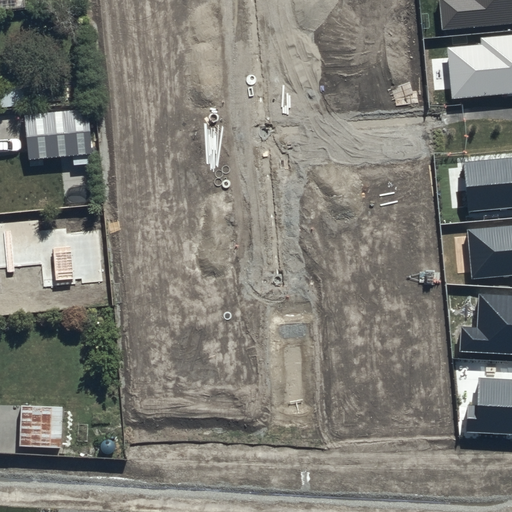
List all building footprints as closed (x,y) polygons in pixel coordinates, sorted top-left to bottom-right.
[(511,0),(439,0),(443,30),(511,23),(511,0)] [(481,44),(447,48),(452,98),(511,92),(511,33),(480,37),(481,44)] [(0,90),(0,109),(24,108),(23,89),(0,90)] [(29,155),(0,156),(0,214),(17,213),(17,205),(32,203),(29,155)] [(511,158),(464,163),(469,211),(511,207),(511,158)] [(0,266),(43,263),(45,286),(102,281),(97,231),(67,234),(66,228),(39,231),(37,219),(0,223),(0,266)] [(511,224),(467,230),(472,279),(511,275),(511,224)] [(511,295),(478,294),(477,327),(461,327),(460,351),(511,353),(511,295)] [(511,379),(479,378),(477,405),(468,405),(467,432),(511,434),(511,379)] [(115,398),(96,399),(100,440),(118,438),(115,398)] [(61,407),(21,406),(20,451),(60,452),(61,407)]
